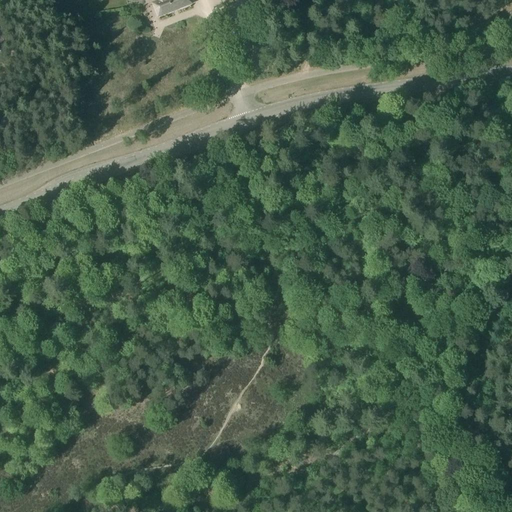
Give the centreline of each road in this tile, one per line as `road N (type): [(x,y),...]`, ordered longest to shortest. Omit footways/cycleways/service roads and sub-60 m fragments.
road 1 (track): [(169,264),(271,268),(278,287),(268,350),(209,451),(187,465),(114,481),(118,511)]
road 2 (track): [(169,264),(224,228),(266,221),(365,246),(408,280),(511,285)]
road 3 (track): [(174,511),(270,488),(336,453),(448,372)]
road 4 (unclassified): [(239,94),(288,78),(511,46)]
road 5 (tertiary): [(248,120),(347,95),(511,74)]
road 6 (tertiary): [(0,214),(248,120)]
road 7 (track): [(511,290),(475,330),(444,390),(445,412),(492,511)]
road 8 (track): [(0,396),(80,315),(169,264)]
